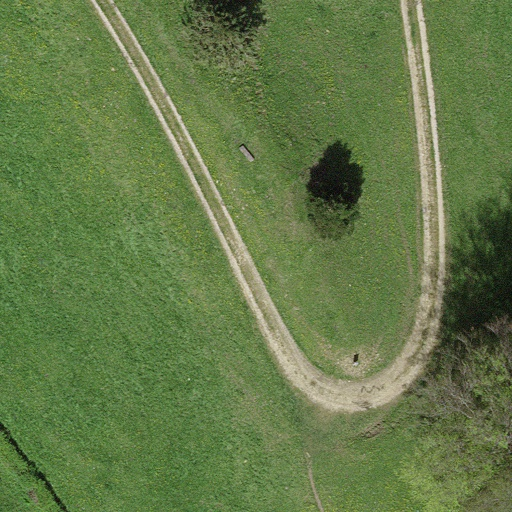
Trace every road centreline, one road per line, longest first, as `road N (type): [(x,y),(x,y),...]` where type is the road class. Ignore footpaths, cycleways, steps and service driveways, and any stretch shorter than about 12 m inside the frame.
road 1 (track): [(414,0),(432,149),(432,323),(404,371),(360,392),(307,386)]
road 2 (track): [(101,0),(307,386)]
